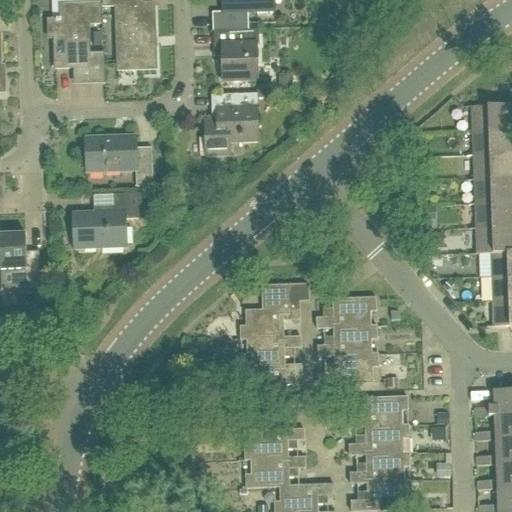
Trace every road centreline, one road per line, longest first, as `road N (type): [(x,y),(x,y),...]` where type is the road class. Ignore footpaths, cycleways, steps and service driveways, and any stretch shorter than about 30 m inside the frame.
road 1 (tertiary): [(91,409),(140,329),(312,175)]
road 2 (tertiary): [(312,175),(511,10)]
road 3 (residential): [(181,0),(183,93),(170,109),(29,116)]
road 4 (residential): [(470,359),(312,175)]
road 5 (residential): [(464,511),(461,386),(470,359)]
